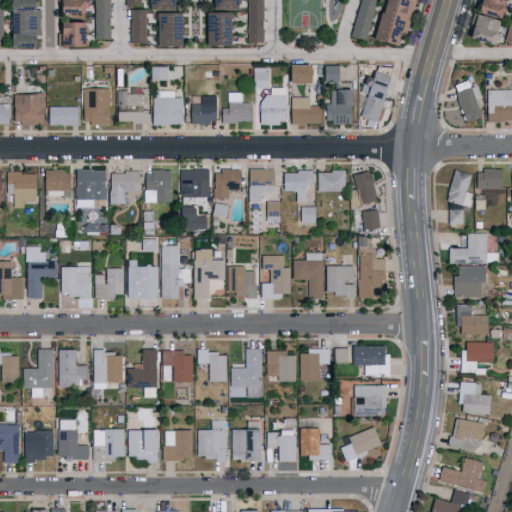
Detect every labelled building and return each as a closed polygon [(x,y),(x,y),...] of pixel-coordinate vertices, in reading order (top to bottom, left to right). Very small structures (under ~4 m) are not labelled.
[(33,45),(32,0),(5,0),(6,45),(33,45)] [(80,0),(53,0),(54,8),(81,8),(80,0)] [(109,0),(92,0),(93,38),(110,38),(109,0)] [(145,0),(146,8),(170,8),(170,0),(145,0)] [(233,0),(209,0),(210,8),(234,7),(233,0)] [(262,0),(245,0),(245,40),(262,41),(262,0)] [(364,40),(374,0),(358,0),(349,36),(364,40)] [(380,0),(371,38),(394,44),(403,11),(410,12),(413,0),(380,0)] [(501,0),(474,0),(472,11),(498,16),(501,0)] [(129,42),(145,42),(144,8),(128,9),(129,42)] [(202,43),(227,44),(228,11),(202,10),(202,43)] [(178,11),(153,12),(153,45),(178,44),(178,11)] [(493,17),(469,13),(465,37),(489,41),(493,17)] [(63,45),(81,45),(82,20),(54,19),(54,31),(64,31),(63,45)] [(55,45),(63,45),(62,32),(55,32),(55,45)] [(307,81),(306,63),(285,63),(286,82),(307,81)] [(337,64),(322,64),(322,81),(337,81),(337,64)] [(166,65),(149,66),(150,78),(166,78),(166,65)] [(267,87),(268,67),(252,66),(252,87),(267,87)] [(358,115),(375,120),(387,74),(370,70),(358,115)] [(476,85),(467,87),(466,81),(453,84),(462,120),(479,115),(475,98),(479,97),(476,85)] [(108,87),(82,87),(81,123),(107,123),(108,87)] [(348,88),(328,88),(329,102),(323,102),(324,123),(349,123),(348,88)] [(181,124),(180,97),(172,97),(172,89),(159,89),(159,96),(150,97),(151,124),(181,124)] [(511,89),(486,89),(486,120),(511,119),(511,101),(511,89)] [(116,121),(146,121),(146,109),(142,109),(142,91),(115,91),(116,121)] [(228,107),(220,107),(220,121),(251,121),(251,101),(241,101),(241,91),(227,91),(228,107)] [(41,92),(12,93),(13,123),(42,123),(41,92)] [(284,123),(284,94),(260,93),(260,123),(284,123)] [(189,122),(216,123),(216,95),(199,95),(199,103),(189,103),(189,122)] [(309,96),(290,96),(289,123),(318,123),(319,105),(308,105),(309,96)] [(0,121),(7,122),(8,103),(0,102),(0,121)] [(78,106),(47,105),(46,123),(77,124),(78,106)] [(246,201),(260,202),(260,192),(273,192),(273,168),(247,167),(246,201)] [(73,205),(104,206),(104,169),(74,168),(73,205)] [(208,191),(207,168),(178,169),(179,200),(191,200),(191,192),(208,191)] [(43,195),(68,196),(69,170),(43,169),(43,195)] [(211,197),(227,197),(227,190),(239,190),(239,170),(212,169),(211,197)] [(375,199),(367,169),(350,174),(359,203),(375,199)] [(469,174),(452,169),(444,200),(468,206),(471,193),(465,191),(469,174)] [(500,188),(500,169),(475,169),(475,188),(500,188)] [(170,201),(171,170),(144,170),(144,189),(155,189),(154,201),(170,201)] [(282,170),(282,190),(294,190),(294,200),(304,201),(304,184),(310,184),(311,170),(282,170)] [(315,170),(315,190),(342,190),(342,170),(315,170)] [(33,171),(4,172),(5,193),(11,193),(11,206),(21,206),(21,200),(34,200),(33,171)] [(108,172),(108,203),(123,203),(123,191),(139,190),(138,171),(108,172)] [(312,205),(297,206),(298,222),(313,221),(312,205)] [(378,227),(377,209),(360,209),(361,228),(378,227)] [(461,209),(447,209),(446,223),(460,223),(461,209)] [(446,247),(447,263),(485,261),(484,232),(464,233),(465,247),(446,247)] [(357,296),(383,296),(382,257),(374,257),(374,247),(368,247),(367,235),(357,235),(357,296)] [(177,245),(160,245),(159,297),(177,297),(177,283),(188,283),(189,268),(176,267),(177,245)] [(25,297),(41,297),(41,277),(55,277),(55,259),(42,259),(42,246),(25,246),(25,297)] [(222,260),(210,259),(210,249),(192,249),(192,297),(207,298),(207,279),(222,279),(222,260)] [(292,278),(306,279),(306,297),(321,297),(322,252),(304,252),(304,259),(292,259),(292,278)] [(259,296),(280,297),(280,292),(288,292),(288,266),(282,266),(282,254),(260,254),(259,296)] [(22,276),(10,276),(10,260),(0,259),(0,296),(22,297),(22,276)] [(156,266),(136,265),(136,259),(127,259),(127,297),(155,298),(156,266)] [(325,291),(334,291),(334,296),(353,296),(353,281),(352,281),(352,264),(325,265),(325,291)] [(89,266),(60,265),(59,295),(89,296),(89,266)] [(254,295),(254,270),(243,270),(243,266),(226,265),(225,294),(254,295)] [(483,295),(484,266),(456,265),(456,275),(452,275),(452,294),(483,295)] [(122,267),(104,267),(104,273),(94,273),(93,296),(122,296),(122,267)] [(486,315),(469,314),(470,304),(455,304),(454,333),(486,334),(486,315)] [(491,361),(491,342),(463,341),(462,350),(459,350),(458,370),(475,371),(475,361),(491,361)] [(388,374),(388,353),(381,353),(381,344),(350,345),(351,364),(362,364),(362,375),(388,374)] [(51,347),(35,348),(35,367),(22,367),(22,387),(40,386),(40,396),(52,395),(51,347)] [(258,347),(243,347),(243,367),(228,367),(229,386),(244,386),(244,397),(259,396),(258,347)] [(346,347),(334,347),(334,362),(347,361),(346,347)] [(74,348),(57,349),(57,384),(87,383),(86,364),(74,365),(74,348)] [(156,396),(155,348),(140,349),(140,367),(126,368),(126,387),(142,386),(142,396),(156,396)] [(190,381),(191,354),(183,354),(183,350),(161,349),(160,364),(172,364),(172,381),(190,381)] [(207,380),(224,380),(224,354),(215,354),(215,349),(195,350),(195,363),(206,362),(207,380)] [(265,375),(276,375),(276,380),(294,381),(294,354),(285,354),(285,350),(265,349),(265,375)] [(329,363),(329,349),(299,349),(298,379),(317,380),(318,363),(329,363)] [(121,381),(121,351),(92,351),(91,388),(104,388),(105,380),(121,381)] [(0,381),(17,382),(18,354),(0,353),(0,381)] [(459,411),(487,414),(489,395),(479,394),(480,383),(458,381),(456,403),(460,404),(459,411)] [(383,383),(350,384),(351,415),(378,414),(378,407),(384,406),(383,383)] [(55,457),(86,458),(86,445),(73,444),(74,419),(56,418),(55,457)] [(195,429),(194,458),(224,459),(224,419),(210,419),(209,429),(195,429)] [(480,440),(482,421),(455,419),(453,437),(480,440)] [(0,449),(0,462),(16,461),(15,423),(0,423),(0,449)] [(345,435),(348,443),(338,446),(342,458),(378,446),(372,426),(345,435)] [(329,458),(329,443),(318,443),(318,427),(298,427),(299,459),(329,458)] [(121,428),(102,428),(102,457),(121,457),(121,428)] [(229,428),(230,459),(257,458),(256,428),(229,428)] [(154,429),(125,429),(125,458),(154,458),(154,429)] [(189,429),(161,429),(161,459),(181,459),(181,455),(190,455),(189,429)] [(266,431),(265,445),(276,445),(276,461),(294,461),(294,429),(280,429),(280,431),(266,431)] [(51,458),(51,430),(20,430),(21,459),(51,458)] [(480,461),(461,457),(458,470),(439,466),(436,480),(482,491),(485,480),(476,478),(480,461)] [(429,511),(460,511),(466,496),(451,492),(448,502),(434,497),(429,511)]
